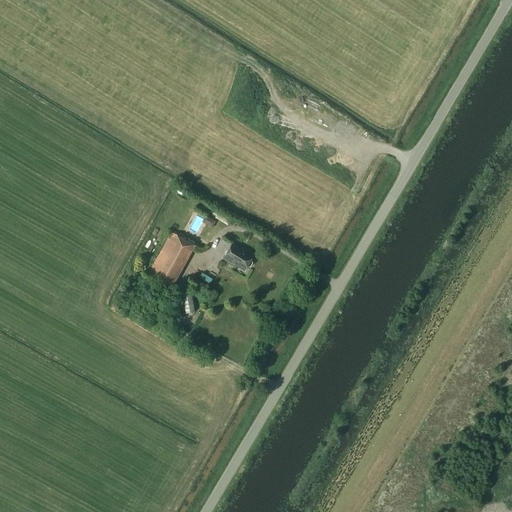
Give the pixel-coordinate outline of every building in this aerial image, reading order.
[(215,221),(208,217),(205,222),(212,226),(215,221)] [(172,231),(148,274),(172,288),(196,245),(172,231)] [(237,265),(245,269),(247,266),(248,267),(250,266),(252,263),(252,261),(251,260),(253,257),(245,252),(245,251),(232,243),(224,258),(237,266),(237,265)] [(199,270),(195,276),(207,283),(210,277),(199,270)] [(195,291),(185,293),(190,313),(200,311),(195,291)] [(141,293),(138,298),(150,305),(153,300),(141,293)]
